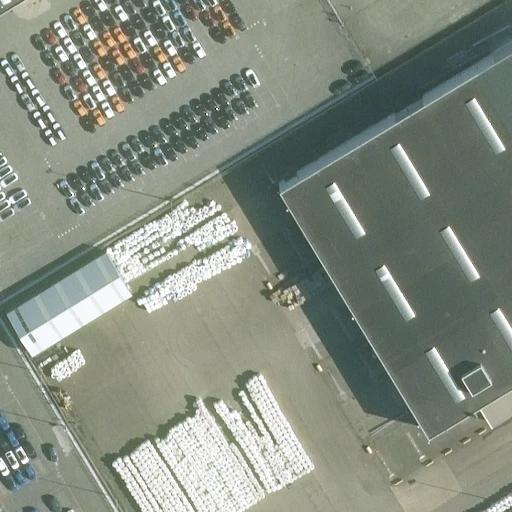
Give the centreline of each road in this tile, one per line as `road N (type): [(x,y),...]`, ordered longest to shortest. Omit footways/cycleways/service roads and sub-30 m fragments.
road 1 (unknown): [(0,278),(73,242),(287,109),(292,95),(261,31),(29,167)]
road 2 (unknown): [(90,374),(240,289),(299,381)]
road 3 (unknown): [(299,381),(128,483)]
road 4 (unknown): [(511,427),(377,504)]
road 5 (unknown): [(299,381),(377,504)]
